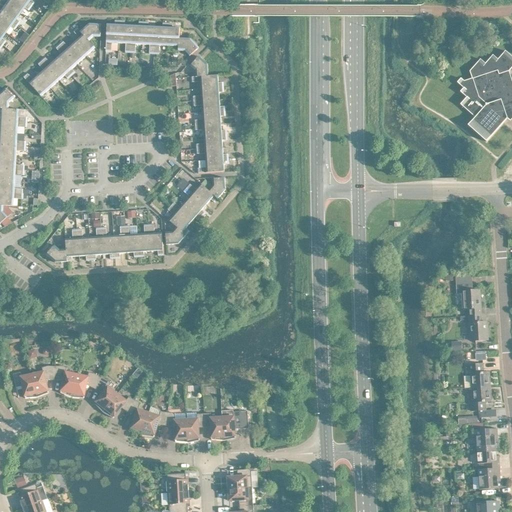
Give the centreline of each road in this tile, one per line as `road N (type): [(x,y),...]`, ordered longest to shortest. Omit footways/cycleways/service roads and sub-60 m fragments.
road 1 (secondary): [(318,187),(325,450)]
road 2 (secondary): [(367,449),(359,187)]
road 3 (residential): [(205,455),(127,447),(49,409),(17,424),(0,448)]
road 4 (secondary): [(359,187),(355,0)]
road 5 (secondary): [(319,0),(318,187)]
road 6 (residential): [(509,371),(499,210)]
